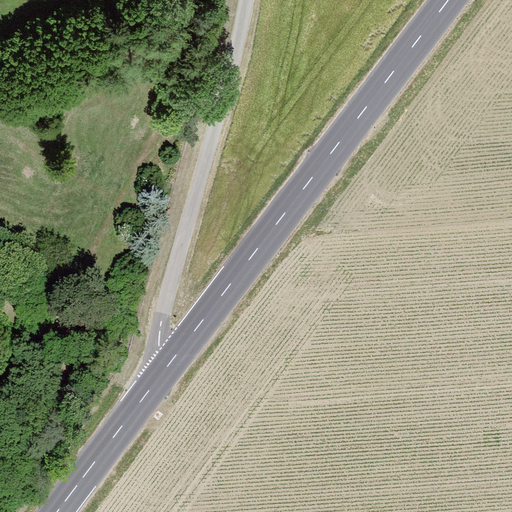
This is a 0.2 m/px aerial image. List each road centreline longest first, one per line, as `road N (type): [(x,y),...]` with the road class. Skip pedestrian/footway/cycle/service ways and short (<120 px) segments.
road 1 (tertiary): [(449,0),(155,383)]
road 2 (residential): [(237,0),(225,83),(167,295),(155,383)]
road 3 (tertiary): [(155,383),(58,511)]
